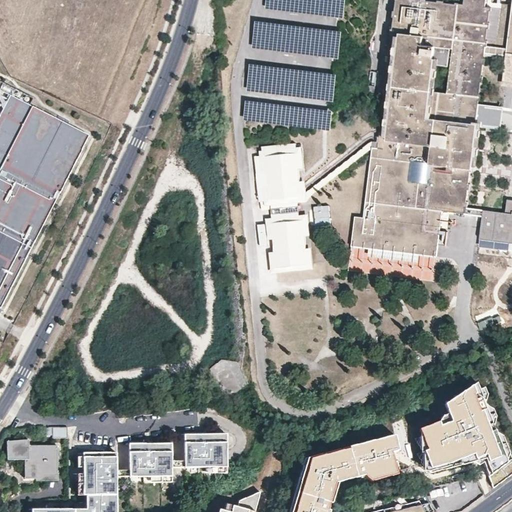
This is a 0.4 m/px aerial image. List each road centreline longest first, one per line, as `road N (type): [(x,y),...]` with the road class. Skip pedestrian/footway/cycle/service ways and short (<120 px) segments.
road 1 (residential): [(191,0),(137,144),(5,406)]
road 2 (residential): [(195,419),(104,429),(5,406)]
